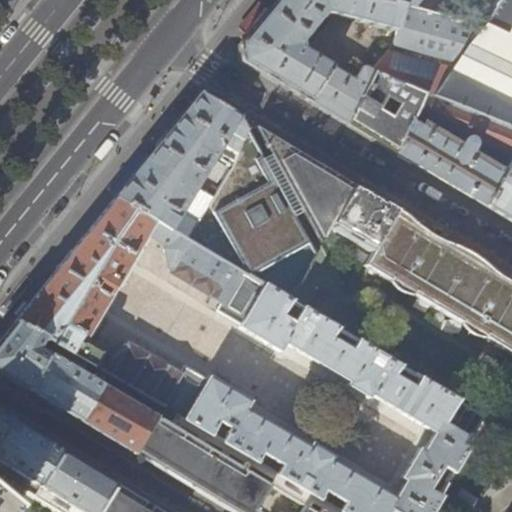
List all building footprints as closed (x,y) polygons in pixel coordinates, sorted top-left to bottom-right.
[(430,97),(480,26),(454,19),(439,15),(411,8),(382,0),(275,0),(263,16),(238,45),(241,60),(294,92),(346,123),(374,74),(424,94),(430,97)] [(511,0),(499,0),(482,27),(480,26),(430,97),(511,130),(511,0)] [(461,9),(450,1),(439,15),(454,19),(461,9)] [(245,129),(237,115),(218,104),(199,93),(151,153),(115,197),(188,240),(209,204),(213,198),(195,187),(201,175),(214,182),(226,163),(218,159),(220,156),(233,163),(245,129)] [(434,175),(485,206),(511,158),(511,130),(430,97),(424,94),(395,152),(434,175)] [(276,139),(256,126),(271,154),(302,211),(320,243),(327,231),(331,223),(354,185),(323,167),(276,139)] [(288,299),(315,255),(293,216),(261,158),(245,129),(233,163),(213,198),(209,204),(248,275),(288,299)] [(302,211),(271,154),(261,158),(293,216),(302,211)] [(511,158),(485,206),(511,221),(511,158)] [(373,248),(395,210),(374,198),(354,185),(331,223),(373,248)] [(155,404),(161,407),(339,511),(429,511),(446,484),(445,484),(484,416),(288,299),(248,275),(188,240),(115,197),(64,260),(14,321),(53,344),(67,352),(107,375),(127,387),(155,404)] [(399,287),(431,232),(395,210),(373,248),(369,255),(363,266),(399,287)] [(369,255),(373,248),(331,223),(327,231),(369,255)] [(470,330),(503,275),(446,241),(431,232),(399,287),(470,330)] [(470,330),(511,354),(511,279),(503,275),(470,330)] [(53,344),(14,321),(0,338),(0,372),(20,385),(26,389),(53,344)] [(101,385),(62,361),(67,352),(53,344),(26,389),(79,421),(101,385)] [(149,414),(121,397),(127,387),(107,375),(101,385),(79,421),(133,453),(161,407),(155,404),(149,414)] [(339,511),(161,407),(133,453),(140,458),(200,494),(229,511),(257,511),(253,509),(268,485),(302,506),(298,511),(339,511)] [(32,496),(61,451),(8,419),(0,430),(0,464),(1,463),(28,479),(21,489),(25,491),(32,496)] [(97,511),(115,485),(61,451),(32,496),(46,504),(53,494),(80,511),(79,511),(97,511)] [(0,511),(7,511),(25,491),(21,489),(0,475),(0,511)] [(159,511),(115,485),(97,511),(159,511)]
